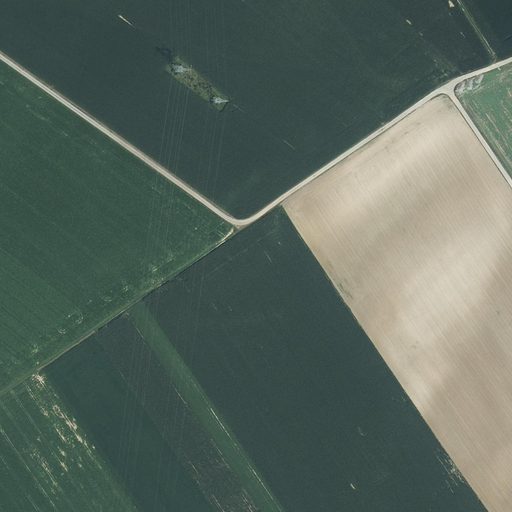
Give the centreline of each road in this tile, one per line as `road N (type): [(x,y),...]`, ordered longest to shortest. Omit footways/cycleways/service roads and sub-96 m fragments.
road 1 (track): [(511,59),(446,86),(236,224),(0,56)]
road 2 (track): [(244,224),(0,396)]
